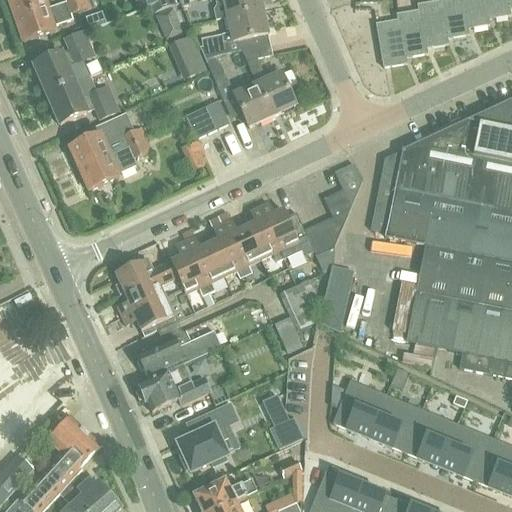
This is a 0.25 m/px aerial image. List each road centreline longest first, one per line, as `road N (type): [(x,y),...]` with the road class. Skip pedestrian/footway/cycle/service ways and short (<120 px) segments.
road 1 (residential): [(51,269),(359,126)]
road 2 (residential): [(484,511),(318,441),(322,354)]
road 3 (tertiary): [(159,511),(51,269)]
road 4 (residential): [(359,126),(511,55)]
road 5 (residential): [(359,126),(307,0)]
road 6 (tertiary): [(51,269),(0,151)]
